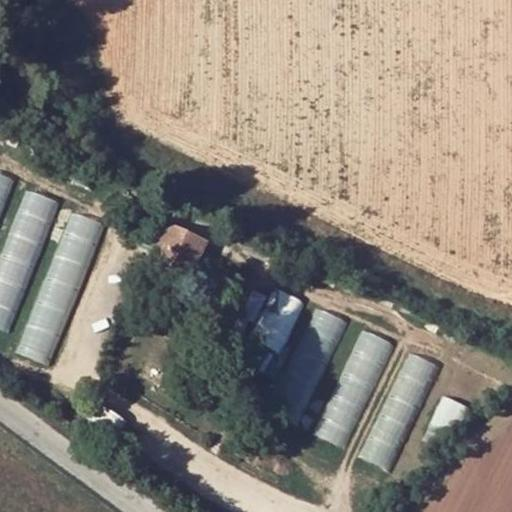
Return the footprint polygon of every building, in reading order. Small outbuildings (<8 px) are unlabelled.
[(0,220),(16,180),(0,174),(0,220)] [(0,265),(0,329),(8,333),(62,205),(31,192),(0,265)] [(106,228),(72,215),(16,357),(50,370),(106,228)] [(189,279),(206,242),(167,225),(151,262),(189,279)] [(305,305),(275,291),(241,365),(271,379),(305,305)] [(349,321),(318,307),(270,414),(300,428),(349,321)] [(395,345),(364,331),(316,438),(347,452),(395,345)] [(441,367),(410,353),(361,460),(392,474),(441,367)] [(493,369),(466,358),(442,414),(469,426),(493,369)]
